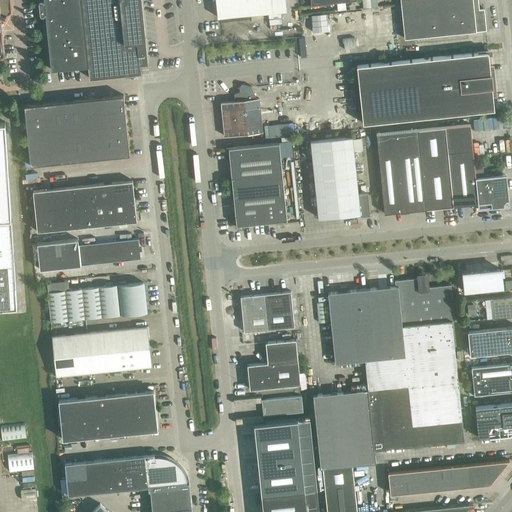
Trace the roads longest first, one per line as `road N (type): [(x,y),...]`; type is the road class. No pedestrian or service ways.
road 1 (unclassified): [(511,219),(212,254)]
road 2 (unclassified): [(214,278),(511,244)]
road 3 (unclassified): [(212,254),(194,85)]
road 4 (unclassified): [(231,437),(214,278)]
road 5 (unclassified): [(149,89),(25,101)]
